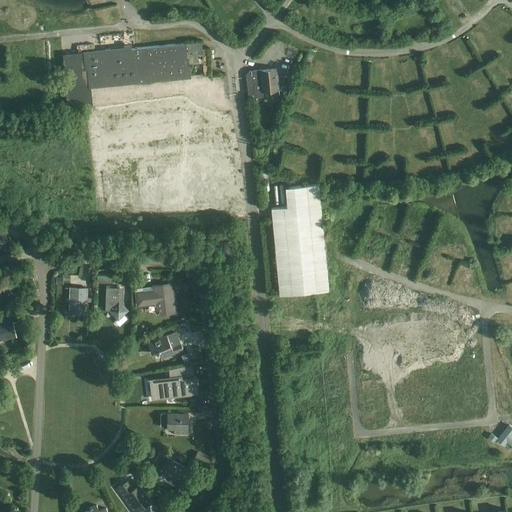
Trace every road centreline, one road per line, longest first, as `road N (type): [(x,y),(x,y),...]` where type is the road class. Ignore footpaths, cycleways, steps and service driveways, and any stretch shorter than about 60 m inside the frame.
road 1 (unclassified): [(280,511),(233,58),(191,23),(0,39)]
road 2 (residential): [(182,511),(214,485),(221,459),(198,282),(171,262),(38,263)]
road 3 (residential): [(38,263),(33,511)]
